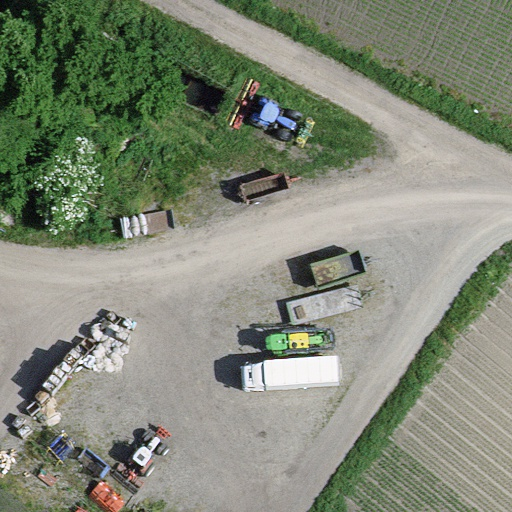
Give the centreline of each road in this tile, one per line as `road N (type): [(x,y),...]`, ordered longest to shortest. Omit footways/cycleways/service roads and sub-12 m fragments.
road 1 (track): [(510,186),(336,220),(207,276),(86,292),(0,280)]
road 2 (track): [(293,511),(510,186)]
road 3 (track): [(174,0),(510,186)]
